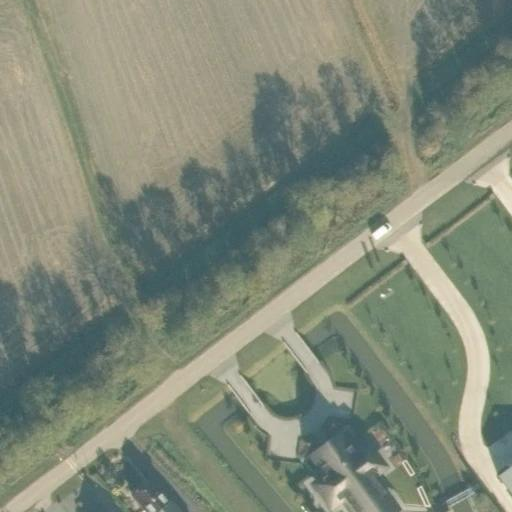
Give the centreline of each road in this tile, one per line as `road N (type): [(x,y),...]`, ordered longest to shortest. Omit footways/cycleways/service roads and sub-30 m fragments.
road 1 (tertiary): [(12,511),(511,129)]
road 2 (track): [(173,391),(125,288),(28,0)]
road 3 (track): [(156,405),(247,511)]
